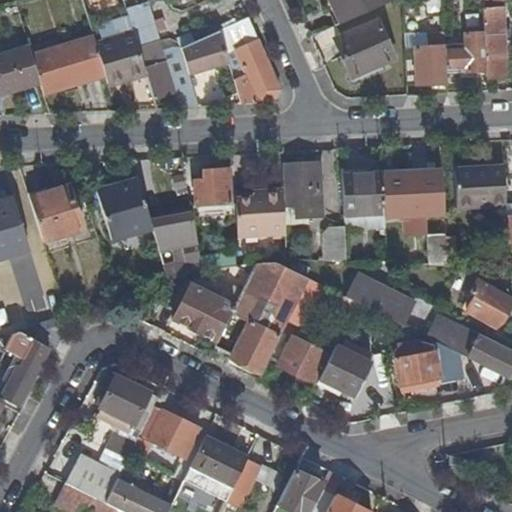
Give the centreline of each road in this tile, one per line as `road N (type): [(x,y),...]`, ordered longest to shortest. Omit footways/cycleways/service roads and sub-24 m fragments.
road 1 (residential): [(0,146),(324,132)]
road 2 (residential): [(101,336),(341,451)]
road 3 (residential): [(324,132),(511,120)]
road 4 (residential): [(101,336),(74,347),(0,485)]
road 5 (residential): [(341,451),(511,418)]
road 6 (residential): [(341,451),(474,511)]
road 7 (residential): [(324,132),(266,0)]
